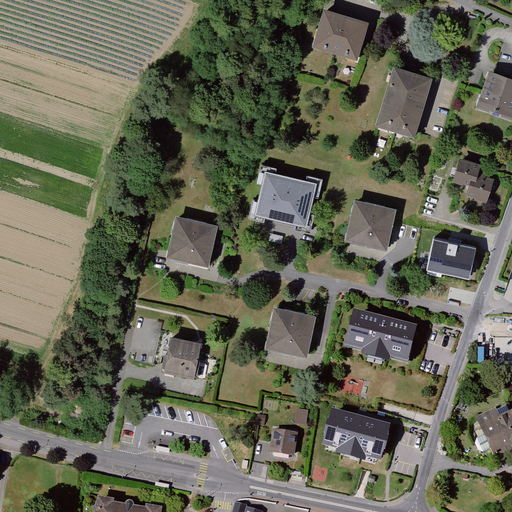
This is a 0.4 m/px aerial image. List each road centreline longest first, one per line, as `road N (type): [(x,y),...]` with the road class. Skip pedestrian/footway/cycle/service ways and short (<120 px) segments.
road 1 (residential): [(408,511),(511,206)]
road 2 (unclassified): [(0,430),(225,481)]
road 3 (unclassified): [(225,481),(369,511)]
